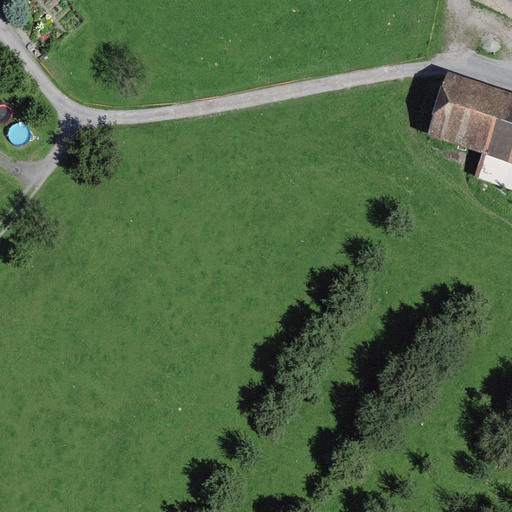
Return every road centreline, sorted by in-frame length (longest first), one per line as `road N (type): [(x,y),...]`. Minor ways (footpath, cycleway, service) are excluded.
road 1 (track): [(0,238),(97,122),(223,108),(439,65),(511,90)]
road 2 (track): [(0,16),(64,103),(97,122)]
